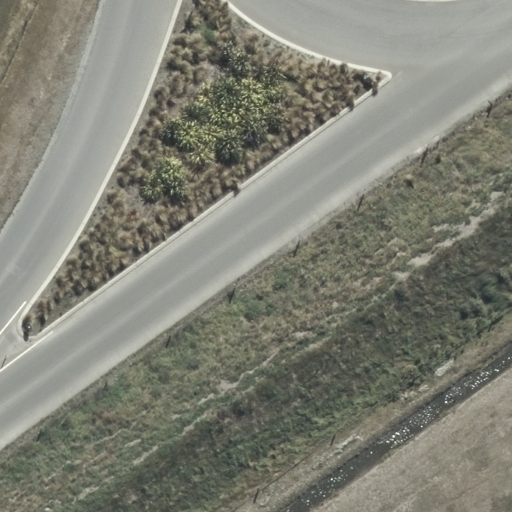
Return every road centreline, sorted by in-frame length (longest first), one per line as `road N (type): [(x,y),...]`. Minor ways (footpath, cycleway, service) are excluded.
road 1 (unclassified): [(511,21),(0,413)]
road 2 (unclassified): [(0,282),(80,136),(139,0)]
road 3 (unclassified): [(511,10),(453,29),(394,29),(305,0)]
